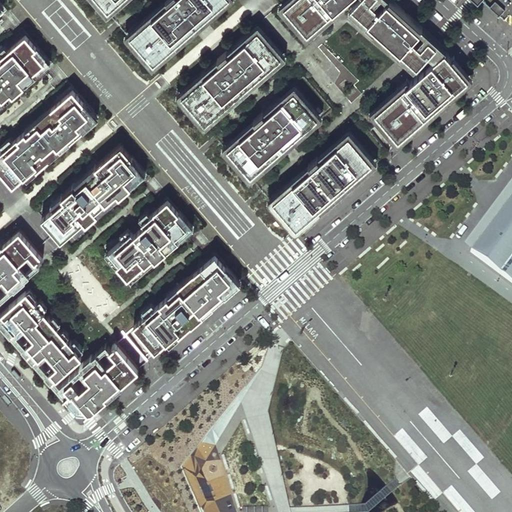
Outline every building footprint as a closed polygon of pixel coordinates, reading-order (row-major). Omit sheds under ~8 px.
[(100,0),(109,9),(119,0),(100,0)] [(170,0),(169,2),(131,35),(155,61),(192,28),(195,31),(203,23),(201,21),(224,0),(170,0)] [(290,0),(284,5),(308,32),(344,0),(290,0)] [(369,0),(356,0),(351,6),(418,65),(436,45),(428,38),(420,47),(412,39),(419,30),(386,0),(378,9),(369,1),(369,0)] [(369,0),(369,1),(378,9),(386,0),(419,30),(412,39),(420,47),(428,38),(436,45),(428,53),(434,58),(446,48),(392,0),(369,0)] [(494,0),(493,0),(488,6),(498,15),(504,8),(494,0)] [(281,55),(258,28),(230,53),(221,61),(183,94),(206,121),(244,88),(246,91),(255,83),(253,80),(281,55)] [(0,96),(44,58),(22,33),(0,52),(0,53),(2,56),(0,57),(0,96)] [(218,58),(221,61),(230,53),(227,50),(218,58)] [(453,55),(451,57),(444,50),(376,110),(399,137),(454,89),(468,77),(457,65),(461,62),(453,55)] [(91,113),(70,88),(51,104),(54,107),(16,139),(14,136),(0,148),(0,166),(12,181),(91,113)] [(318,115),(295,89),(284,98),(266,114),(257,121),(242,135),(229,147),(253,174),(281,149),(283,152),(293,143),(290,141),(318,115)] [(255,118),(257,121),(266,114),(264,111),(255,118)] [(373,160),(350,133),(339,142),(321,158),(313,166),(296,181),(275,199),(298,225),(336,192),(338,195),(343,191),(347,188),(344,185),(373,160)] [(140,170),(118,144),(104,156),(107,160),(42,216),(61,238),(140,170)] [(310,163),(313,166),(321,158),(319,155),(310,163)] [(511,181),(463,247),(470,252),(511,195),(511,181)] [(511,195),(470,252),(511,283),(511,195)] [(132,228),(109,248),(130,272),(186,223),(166,199),(143,219),(145,222),(134,231),(132,228)] [(0,298),(40,264),(38,261),(44,255),(20,228),(4,242),(6,245),(0,250),(0,298)] [(234,278),(212,253),(193,269),(196,272),(159,305),(156,302),(134,321),(155,345),(234,278)] [(42,310),(45,308),(35,297),(34,298),(25,288),(0,309),(0,316),(52,376),(82,350),(67,333),(65,335),(57,325),(58,323),(49,312),(46,314),(42,310)] [(77,405),(86,408),(92,405),(107,393),(105,390),(120,378),(122,380),(139,365),(115,338),(108,344),(107,343),(59,385),(77,405)]
